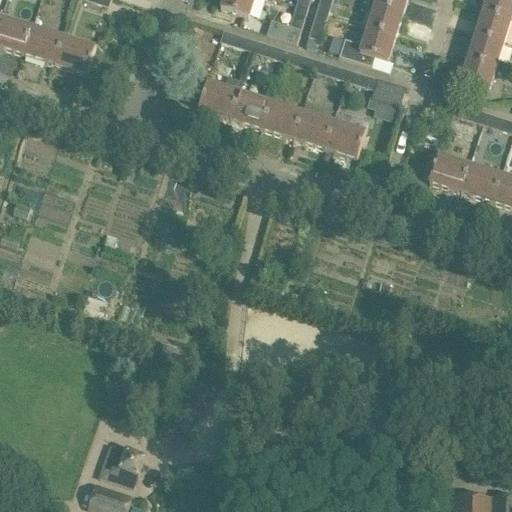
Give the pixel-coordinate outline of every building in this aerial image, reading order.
[(111,0),(73,0),(109,11),(113,0),(111,0)] [(263,0),(224,0),(221,13),(248,22),(249,21),(261,24),(268,1),(263,0)] [(277,25),(272,41),(296,48),(310,0),(298,0),(289,29),(277,25)] [(321,0),(305,51),(317,55),(333,0),(321,0)] [(378,0),(375,10),(403,18),(408,0),(378,0)] [(511,0),(488,0),(483,16),(511,25),(511,20),(511,0)] [(375,10),(368,33),(395,42),(403,18),(375,10)] [(483,16),(476,40),(503,49),(511,25),(483,16)] [(1,22),(0,25),(0,51),(24,59),(33,32),(1,22)] [(33,32),(24,59),(56,69),(64,42),(33,32)] [(345,45),(339,62),(372,72),(375,63),(388,67),(395,42),(368,33),(363,50),(345,45)] [(220,47),(244,54),(266,61),(264,66),(282,71),(284,66),(347,86),(350,75),(224,36),(220,47)] [(476,40),(468,64),(496,73),(503,49),(476,40)] [(64,42),(56,69),(87,79),(96,52),(64,42)] [(468,64),(460,89),(488,98),(496,73),(468,64)] [(350,75),(347,86),(378,96),(377,101),(402,109),(408,94),(350,75)] [(207,87),(199,115),(230,125),(239,97),(207,87)] [(239,97),(230,125),(262,135),(271,107),(239,97)] [(511,126),(432,101),(427,117),(450,124),(451,120),(511,138),(511,126)] [(271,107),(262,135),(294,145),(302,117),(271,107)] [(302,117),(294,145),(325,155),(334,127),(302,117)] [(334,127),(325,155),(357,165),(366,137),(334,127)] [(438,160),(429,187),(461,197),(470,170),(438,160)] [(472,161),(470,170),(461,197),(493,207),(501,180),(487,175),(490,167),(472,161)] [(511,182),(501,180),(493,207),(511,213),(511,182)] [(78,329),(97,335),(107,306),(88,299),(78,329)] [(168,423),(159,437),(166,441),(165,442),(174,447),(174,446),(181,450),(190,436),(168,423)] [(111,451),(100,482),(134,493),(145,462),(111,451)] [(97,491),(90,511),(127,511),(131,502),(97,491)] [(511,511),(511,499),(453,499),(452,511),(511,511)]
